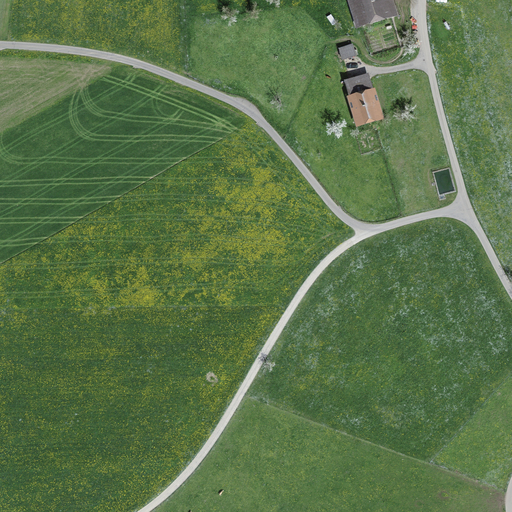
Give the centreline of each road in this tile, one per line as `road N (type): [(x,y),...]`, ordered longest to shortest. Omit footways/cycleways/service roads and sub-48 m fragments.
road 1 (unclassified): [(0,45),(142,62),(241,106),(361,228),(457,207),(511,299)]
road 2 (track): [(371,230),(327,261),(211,442),(142,511)]
